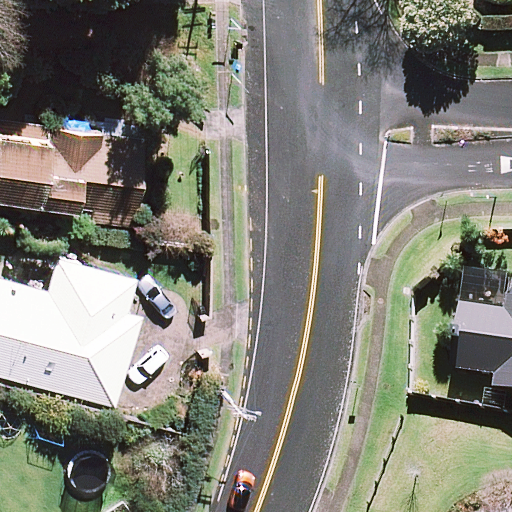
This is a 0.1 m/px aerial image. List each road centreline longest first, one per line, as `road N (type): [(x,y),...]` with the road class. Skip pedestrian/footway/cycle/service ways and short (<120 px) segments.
road 1 (residential): [(257,511),(308,322),(322,178)]
road 2 (residential): [(511,171),(322,178)]
road 3 (residential): [(322,92),(511,96)]
